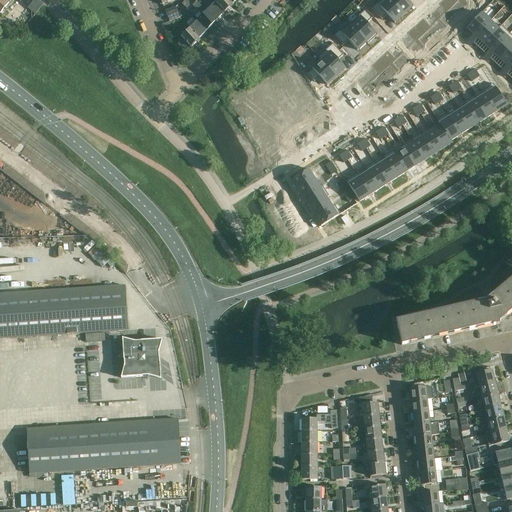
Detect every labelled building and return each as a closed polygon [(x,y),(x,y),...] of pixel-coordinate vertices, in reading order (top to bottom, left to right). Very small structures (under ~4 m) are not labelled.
[(0,0),(0,13),(11,0),(0,0)] [(43,5),(37,0),(33,0),(27,8),(35,15),(43,5)] [(212,0),(215,3),(214,3),(224,13),(232,4),(228,0),(212,0)] [(389,0),(380,0),(371,9),(382,20),(387,15),(395,24),(404,15),(389,0)] [(389,0),(404,15),(413,7),(406,0),(389,0)] [(200,22),(208,30),(216,22),(206,12),(206,11),(196,2),(193,6),(203,15),(198,20),(200,22)] [(214,3),(206,11),(206,12),(216,22),(224,13),(214,3)] [(167,17),(178,12),(176,7),(165,11),(167,17)] [(363,9),(348,23),(368,44),(377,36),(366,24),(372,19),(363,9)] [(194,16),(188,11),(185,14),(190,20),(194,16)] [(178,12),(167,17),(169,22),(181,18),(178,12)] [(483,12),(467,29),(473,35),(470,39),(474,43),(477,39),(475,37),(491,20),(483,12)] [(208,30),(200,22),(198,20),(189,29),(199,39),(208,30)] [(491,20),(475,37),(477,39),(484,45),(501,26),(497,29),(492,24),(490,22),(492,20),(491,20)] [(348,23),(334,36),(343,46),(348,41),(357,51),(359,49),(360,50),(366,44),(365,44),(366,43),(368,45),(368,44),(348,23)] [(501,26),(484,45),(490,51),(486,55),(491,58),(494,55),(492,53),(510,34),(501,26)] [(199,39),(189,29),(181,38),(181,39),(178,41),(178,44),(181,48),(184,48),(187,45),(190,49),(199,39)] [(511,36),(510,34),(492,53),(494,55),(500,61),(511,48),(511,36)] [(332,44),(318,58),(336,77),(345,69),(338,61),(339,60),(343,56),(332,44)] [(511,48),(500,61),(507,66),(503,70),(507,74),(511,70),(509,68),(511,64),(511,48)] [(321,61),(307,74),(314,82),(319,78),(327,86),(336,77),(318,58),(321,61)] [(475,70),(471,73),(475,80),(479,77),(475,70)] [(287,71),(257,91),(286,137),(317,118),(287,71)] [(471,73),(467,76),(471,82),(475,80),(471,73)] [(457,82),(453,85),(457,91),(461,88),(457,82)] [(493,84),(482,91),(496,113),(507,106),(493,84)] [(453,85),(449,87),(453,94),(457,91),(453,85)] [(474,96),(473,97),(487,118),(496,113),(482,91),(484,95),(476,100),(474,96)] [(439,93),(434,96),(439,103),(443,100),(439,93)] [(434,96),(430,99),(434,105),(439,103),(434,96)] [(473,97),(464,102),(478,124),(487,118),(473,97)] [(465,105),(456,110),(469,130),(478,124),(464,102),(464,103),(465,105)] [(420,105),(416,108),(420,114),(425,112),(420,105)] [(416,108),(412,110),(416,117),(420,114),(416,108)] [(446,114),(460,136),(469,130),(456,110),(448,116),(446,114)] [(446,114),(437,120),(452,143),(451,141),(460,136),(446,114)] [(402,117),(398,119),(402,126),(406,123),(402,117)] [(398,119),(394,122),(398,129),(402,126),(398,119)] [(440,126),(432,132),(443,149),(452,143),(437,120),(436,120),(440,126)] [(384,128),(380,131),(384,138),(388,135),(384,128)] [(380,131),(376,134),(380,140),(384,138),(380,131)] [(420,133),(434,155),(443,149),(432,132),(423,137),(420,133)] [(420,133),(411,139),(424,161),(434,155),(420,133)] [(403,147),(415,167),(424,161),(411,139),(410,140),(413,144),(405,149),(403,147)] [(366,140),(362,143),(366,149),(370,146),(366,140)] [(362,143),(357,145),(362,152),(366,149),(362,143)] [(393,150),(392,151),(406,172),(415,167),(403,147),(394,152),(393,150)] [(348,151),(343,154),(348,161),(352,158),(348,151)] [(392,151),(383,157),(397,178),(406,172),(392,151)] [(343,154),(339,157),(343,163),(348,161),(343,154)] [(375,162),(374,162),(388,184),(397,178),(383,157),(385,161),(377,166),(375,162)] [(374,162),(365,168),(379,190),(388,184),(374,162)] [(330,163),(324,167),(327,172),(333,167),(330,163)] [(333,167),(327,172),(330,176),(336,172),(333,167)] [(356,174),(370,196),(379,190),(365,168),(365,169),(367,173),(359,178),(356,174)] [(309,170),(291,181),(297,191),(315,179),(309,170)] [(345,181),(359,202),(370,196),(356,174),(345,181)] [(315,179),(297,191),(303,200),(323,187),(322,187),(320,188),(315,179)] [(342,181),(335,185),(338,190),(345,186),(342,181)] [(345,186),(338,190),(341,195),(348,190),(345,186)] [(323,187),(303,200),(309,208),(311,207),(328,196),(323,187)] [(351,195),(344,199),(347,204),(354,200),(351,195)] [(311,207),(309,208),(314,218),(332,206),(326,197),(311,207)] [(332,206),(314,218),(321,227),(340,215),(340,214),(334,205),(332,206)] [(346,216),(341,219),(343,222),(345,226),(350,223),(348,220),(346,216)] [(511,278),(486,300),(395,321),(401,346),(492,325),(492,326),(499,325),(499,323),(511,311),(511,278)] [(0,339),(128,331),(125,286),(0,294),(0,339)] [(149,377),(160,380),(161,380),(159,352),(162,340),(134,342),(122,339),(124,366),(121,379),(149,377)] [(476,375),(471,376),(472,380),(474,388),(479,387),(479,386),(495,382),(492,371),(476,375)] [(459,379),(453,380),(455,392),(457,391),(456,391),(462,390),(466,390),(465,386),(463,386),(460,385),(459,379)] [(445,394),(451,393),(449,381),(443,382),(445,394)] [(481,398),(497,394),(495,382),(479,386),(479,387),(481,398)] [(411,402),(427,400),(426,388),(410,389),(411,402)] [(484,409),(500,405),(497,394),(481,398),(484,409)] [(412,414),(429,412),(427,400),(411,402),(412,414)] [(363,404),(361,404),(363,417),(379,415),(377,403),(372,403),(363,404)] [(487,421),(503,417),(500,405),(484,409),(487,421)] [(331,430),(338,429),(337,411),(330,411),(330,415),(316,415),(316,419),(301,419),(301,432),(317,432),(317,431),(325,431),(325,425),(331,425),(331,430)] [(414,426),(430,424),(429,412),(412,414),(414,426)] [(459,416),(460,423),(461,428),(468,426),(467,422),(469,422),(468,414),(459,416)] [(364,429),(380,427),(379,415),(363,417),(364,429)] [(490,433),(506,429),(503,417),(487,421),(490,433)] [(178,419),(162,420),(26,429),(29,475),(32,474),(34,507),(50,506),(48,473),(181,465),(178,419)] [(415,437),(431,435),(430,424),(414,426),(415,437)] [(365,441),(382,439),(380,427),(364,429),(365,441)] [(506,429),(490,433),(485,434),(488,447),(509,442),(506,429)] [(317,432),(301,432),(302,444),(318,444),(317,432)] [(416,449),(433,447),(431,435),(415,437),(416,449)] [(367,452),(383,451),(382,439),(365,441),(367,452)] [(318,444),(302,444),(302,456),(318,456),(318,444)] [(418,461),(434,459),(433,447),(416,449),(418,461)] [(466,456),(478,453),(476,447),(465,450),(466,456)] [(510,450),(490,454),(493,466),(498,465),(511,461),(511,452),(511,449),(510,450)] [(368,465),(384,463),(383,451),(367,452),(368,465)] [(478,453),(466,456),(467,462),(470,472),(480,469),(477,460),(479,459),(478,453)] [(302,468),(318,468),(318,456),(302,456),(302,468)] [(419,473),(435,471),(434,459),(418,461),(419,473)] [(511,461),(498,465),(501,477),(511,473),(511,461)] [(384,463),(368,465),(370,477),(386,475),(384,463)] [(333,468),(330,468),(331,480),(334,480),(335,480),(343,480),(342,467),(340,467),(333,468)] [(350,467),(342,467),(343,480),(351,479),(350,467)] [(318,468),(302,468),(302,480),(318,480),(318,468)] [(435,471),(419,473),(421,486),(437,484),(435,471)] [(503,488),(511,486),(511,473),(501,477),(503,488)] [(370,500),(386,498),(385,485),(369,487),(370,500)] [(511,486),(503,488),(506,501),(511,499),(511,486)] [(306,500),(322,500),(322,488),(306,488),(306,500)] [(423,506),(439,504),(438,492),(422,494),(423,506)] [(372,511),(387,510),(386,498),(370,500),(372,511)] [(322,500),(306,500),(305,511),(326,511),(327,501),(322,501),(322,500)] [(487,503),(482,504),(475,506),(476,511),(488,509),(487,503)]
